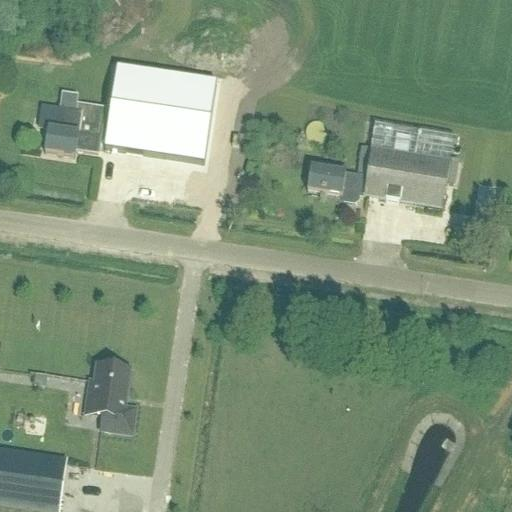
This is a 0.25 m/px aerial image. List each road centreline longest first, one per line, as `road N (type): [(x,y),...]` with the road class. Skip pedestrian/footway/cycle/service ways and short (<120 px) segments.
road 1 (residential): [(511,296),(0,221)]
road 2 (track): [(370,511),(418,408),(466,413),(494,441),(511,406)]
